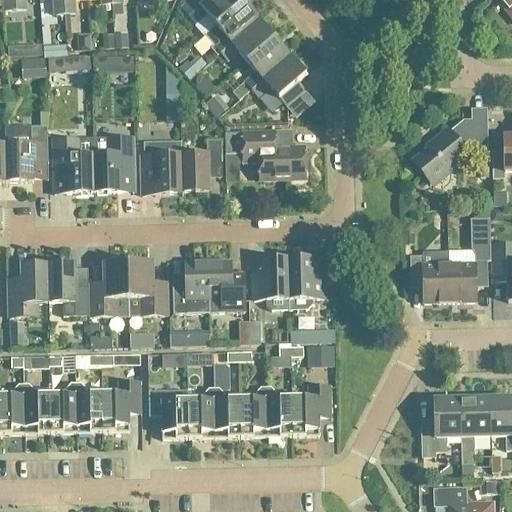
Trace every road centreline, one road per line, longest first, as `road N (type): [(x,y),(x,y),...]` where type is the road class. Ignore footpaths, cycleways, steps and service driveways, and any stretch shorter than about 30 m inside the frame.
road 1 (residential): [(297,0),(337,46),(346,225),(37,239),(0,217)]
road 2 (residential): [(0,496),(136,493),(164,480),(348,479)]
road 3 (residential): [(348,479),(416,341),(511,338)]
